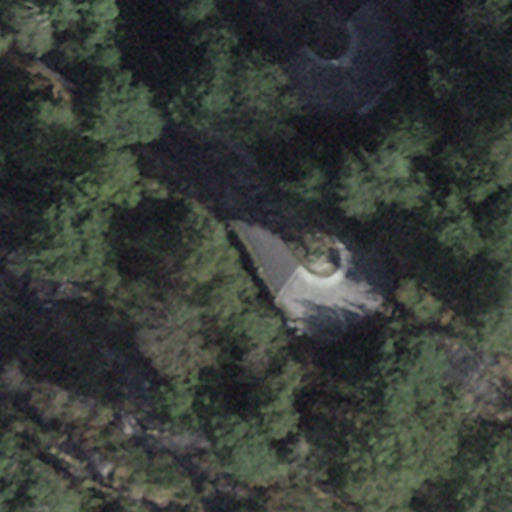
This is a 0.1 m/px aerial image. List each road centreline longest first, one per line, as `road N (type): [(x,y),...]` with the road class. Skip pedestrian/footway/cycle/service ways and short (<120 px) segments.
road 1 (unclassified): [(6,0),(38,49),(220,192),(299,291),(342,303),(360,290),(364,246),(232,137),(178,63),(150,0)]
road 2 (unclassified): [(255,0),(292,61),(328,88),(347,90),(378,70),(380,48),(372,26),(344,0)]
road 3 (unclassified): [(411,0),(511,160)]
